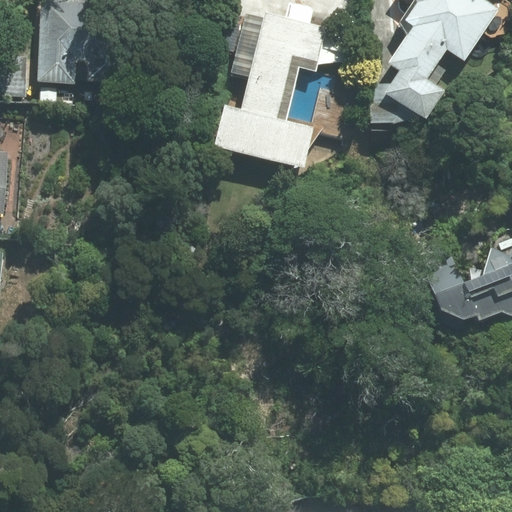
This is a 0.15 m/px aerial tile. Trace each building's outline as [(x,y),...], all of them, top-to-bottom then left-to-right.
[(101,3),(42,0),(29,0),(25,81),(97,84),(101,3)] [(484,14),(464,0),(396,0),(404,5),(392,23),(400,28),(374,66),(387,74),(372,96),(410,122),(429,94),(412,82),(434,51),(451,62),(484,14)] [(226,114),(204,109),(194,149),(287,171),(297,131),(270,125),(284,68),(303,72),(312,32),(296,28),(300,12),(276,6),(272,23),(249,17),(247,23),(232,19),(218,75),(234,79),(226,114)] [(511,310),(511,231),(506,229),(495,231),(487,238),(483,249),(485,256),(474,251),(469,263),(463,277),(443,285),(435,264),(420,271),(405,277),(420,315),(441,324),(455,318),(457,324),(488,312),(491,319),(511,310)] [(411,511),(412,504),(285,500),(285,511),(411,511)]
